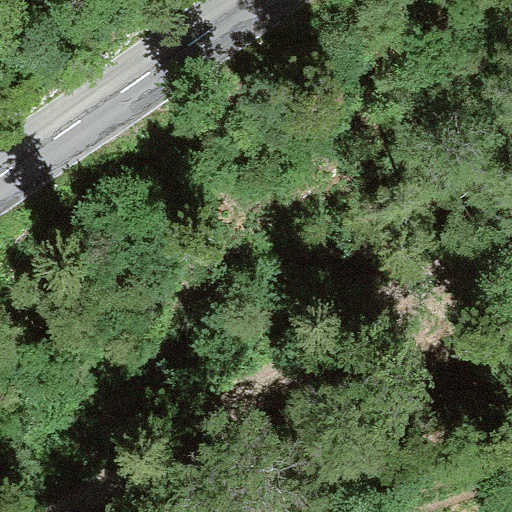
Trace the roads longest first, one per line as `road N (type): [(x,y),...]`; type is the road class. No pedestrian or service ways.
road 1 (track): [(63,511),(511,227)]
road 2 (tertiary): [(0,172),(251,0)]
